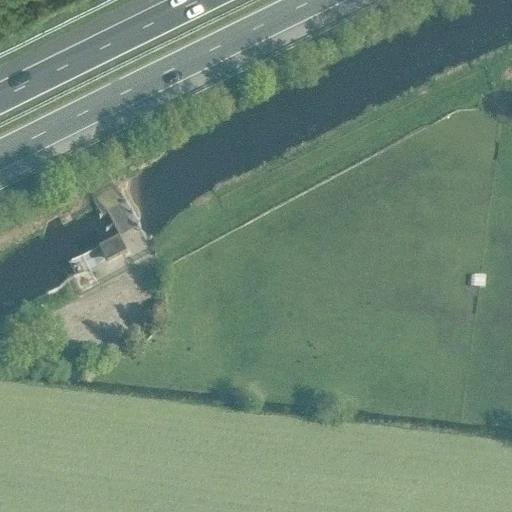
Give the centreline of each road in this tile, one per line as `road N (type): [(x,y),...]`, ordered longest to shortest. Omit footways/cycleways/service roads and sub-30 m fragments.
road 1 (motorway): [(0,156),(322,0)]
road 2 (motorway): [(194,0),(0,95)]
